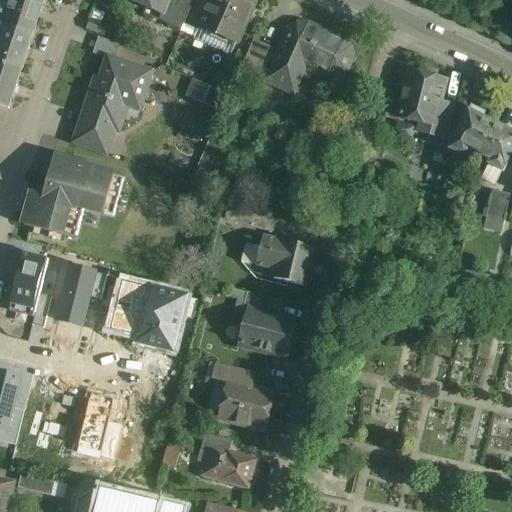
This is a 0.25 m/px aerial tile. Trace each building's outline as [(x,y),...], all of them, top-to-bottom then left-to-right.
[(44,0),(12,0),(11,4),(4,2),(0,13),(0,14),(7,17),(4,27),(33,36),(44,0)] [(128,0),(161,15),(163,15),(168,0),(128,0)] [(194,0),(168,0),(163,15),(161,15),(158,22),(181,32),(194,0)] [(210,0),(199,27),(237,44),(256,0),(210,0)] [(109,26),(90,19),(86,32),(105,38),(109,26)] [(33,36),(4,27),(0,37),(0,66),(21,73),(33,36)] [(315,35),(299,28),(291,31),(268,82),(293,93),(304,67),(330,79),(333,73),(336,74),(345,72),(351,60),(346,52),(343,50),(346,44),(317,32),(315,35)] [(275,50),(254,41),(241,70),(263,80),(275,50)] [(108,60),(97,94),(92,92),(82,121),(119,133),(128,104),(125,103),(128,93),(144,98),(151,74),(108,60)] [(21,73),(0,66),(0,108),(9,111),(13,97),(21,73)] [(236,79),(218,72),(212,86),(230,94),(236,79)] [(445,82),(410,74),(399,118),(433,127),(434,127),(440,103),(445,82)] [(227,96),(194,82),(187,98),(220,112),(227,96)] [(456,107),(440,103),(434,127),(433,127),(430,136),(448,140),(456,107)] [(485,115),(472,109),(470,113),(469,112),(450,151),(465,158),(469,151),(480,156),(495,125),(483,119),(485,115)] [(508,131),(495,125),(480,156),(491,161),(488,166),(503,173),(505,168),(506,169),(511,155),(511,129),(509,129),(508,131)] [(111,136),(83,126),(75,147),(103,158),(111,136)] [(114,177),(54,161),(44,197),(33,194),(25,227),(76,241),(84,210),(104,215),(113,217),(124,180),(114,177)] [(209,177),(198,172),(193,185),(203,190),(209,177)] [(283,196),(269,192),(267,196),(261,195),(259,203),(279,209),(283,196)] [(492,196),(487,218),(505,222),(510,200),(492,196)] [(277,220),(229,207),(225,220),(273,234),(277,220)] [(505,222),(487,218),(485,227),(502,231),(505,222)] [(315,250),(284,243),(264,238),(257,268),(276,272),(274,281),(306,288),(315,251),(315,250)] [(24,257),(11,310),(34,315),(39,296),(47,263),(24,257)] [(72,270),(60,322),(84,327),(90,298),(96,275),(72,270)] [(493,275),(477,273),(473,302),(488,305),(493,275)] [(96,275),(90,298),(102,300),(107,278),(96,275)] [(282,303),(247,294),(243,312),(249,313),(249,312),(278,320),(282,303)] [(51,299),(39,296),(34,315),(32,326),(44,329),(51,299)] [(511,299),(504,298),(502,310),(511,311),(511,299)] [(278,320),(249,312),(249,313),(240,347),(286,359),(295,324),(278,320)] [(252,374),(217,365),(214,381),(229,385),(249,390),(252,374)] [(0,374),(0,430),(8,433),(14,410),(21,380),(0,374)] [(249,390),(229,385),(220,420),(265,431),(274,396),(249,390)] [(0,443),(15,447),(23,412),(14,410),(8,433),(0,430),(0,443)] [(196,414),(183,411),(179,425),(193,428),(196,414)] [(233,443),(205,436),(201,452),(210,454),(210,453),(228,458),(229,454),(230,455),(233,443)] [(180,454),(167,451),(163,465),(176,469),(180,454)] [(230,455),(229,454),(228,458),(210,453),(210,454),(204,477),(249,490),(256,462),(230,455)] [(55,484),(20,475),(16,489),(51,498),(55,484)] [(9,486),(0,483),(0,511),(4,511),(10,488),(11,488),(11,486),(9,485),(9,486)]
